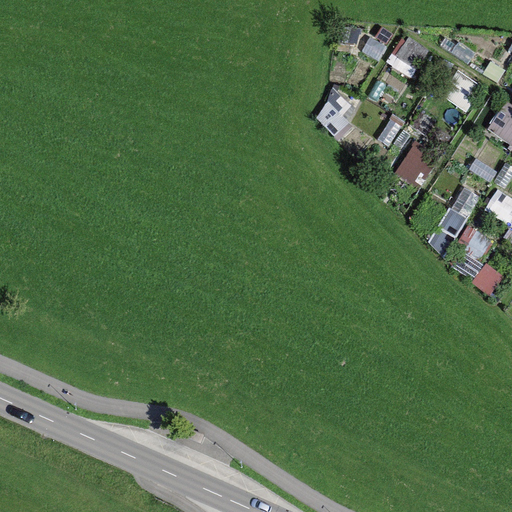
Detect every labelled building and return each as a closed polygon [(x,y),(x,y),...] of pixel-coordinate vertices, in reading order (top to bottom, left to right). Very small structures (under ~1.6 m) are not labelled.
[(427,0),(422,10),(440,22),(454,0),(427,0)] [(408,36),(391,65),(416,79),(433,50),(408,36)] [(461,71),(444,96),(468,112),(485,87),(461,71)] [(340,91),(318,118),(339,137),(362,110),(340,91)] [(511,144),(511,106),(508,103),(491,132),(511,144)] [(413,145),(400,175),(422,183),(434,153),(413,145)] [(466,188),(432,245),(449,255),(483,198),(466,188)] [(511,199),(499,191),(487,209),(511,225),(511,199)]
